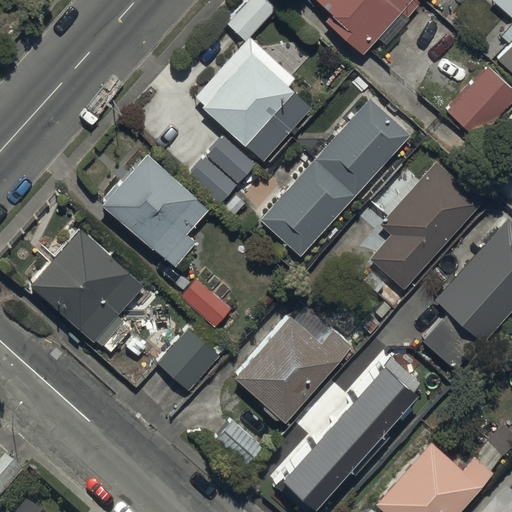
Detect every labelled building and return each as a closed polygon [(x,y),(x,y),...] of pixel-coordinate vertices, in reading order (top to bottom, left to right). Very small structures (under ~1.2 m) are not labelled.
[(268,17),(248,0),(246,0),(219,32),(239,50),(268,17)] [(358,63),(406,8),(396,0),(305,0),(302,4),(323,23),(318,28),(358,63)] [(511,0),(489,0),(511,22),(499,35),(506,42),(511,35),(511,0)] [(304,118),(280,95),(287,87),(245,47),(188,106),(196,113),(193,116),(252,172),(304,118)] [(511,48),(496,67),(511,81),(511,48)] [(476,149),(511,108),(511,97),(486,75),(444,122),(476,149)] [(254,223),(292,260),(404,144),(365,108),(254,223)] [(511,153),(511,123),(497,141),(511,153)] [(202,162),(231,190),(246,175),(217,147),(202,162)] [(203,218),(140,163),(98,211),(169,273),(190,249),(182,242),(203,218)] [(185,184),(213,212),(230,194),(201,167),(185,184)] [(399,296),(478,206),(435,168),(376,235),(383,241),(363,264),(399,296)] [(511,315),(511,234),(501,225),(433,305),(444,314),(418,345),(451,373),(477,343),(484,348),(511,315)] [(140,292),(75,235),(26,291),(91,348),(93,346),(106,357),(128,332),(115,321),(140,292)] [(427,274),(407,296),(420,308),(439,285),(427,274)] [(223,314),(188,284),(173,301),(208,331),(223,314)] [(228,384),(275,426),(342,349),(327,335),(315,348),(284,321),(228,384)] [(152,367),(184,394),(214,360),(182,332),(152,367)] [(385,353),(275,478),(308,507),(418,381),(385,353)] [(251,451),(224,428),(210,444),(236,467),(251,451)] [(456,474),(425,446),(370,508),(374,511),(457,511),(491,474),(471,457),(456,474)] [(7,467),(0,474),(0,509),(24,482),(7,467)] [(511,511),(511,500),(501,511),(511,511)] [(35,511),(25,503),(17,511),(35,511)]
